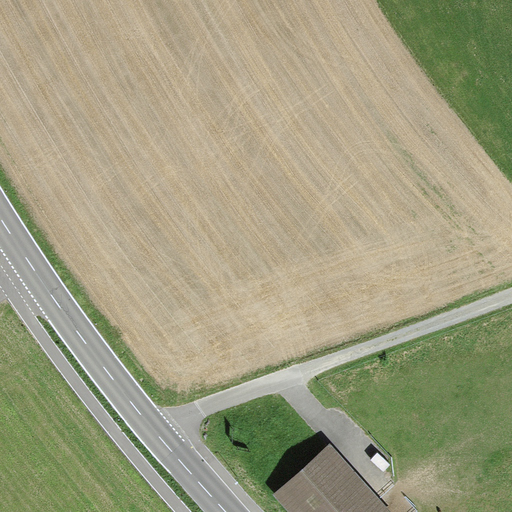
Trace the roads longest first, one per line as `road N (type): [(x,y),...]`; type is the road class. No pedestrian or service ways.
road 1 (track): [(158,434),(195,407),(511,289)]
road 2 (secondary): [(0,216),(85,344),(227,511)]
